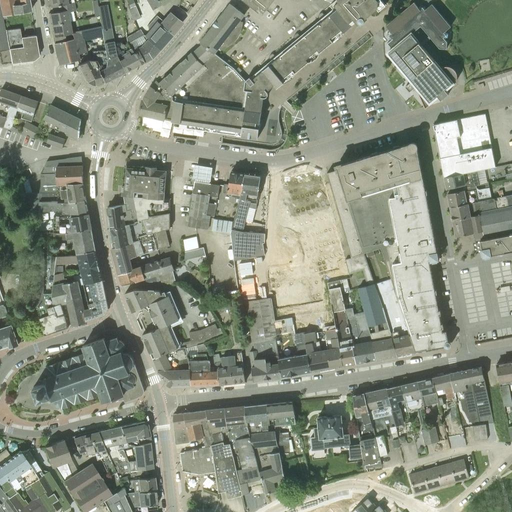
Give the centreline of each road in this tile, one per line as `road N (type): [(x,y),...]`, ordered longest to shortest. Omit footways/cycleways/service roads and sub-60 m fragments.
road 1 (residential): [(158,404),(470,359)]
road 2 (residential): [(422,117),(278,161),(152,144),(122,127)]
road 3 (residential): [(470,359),(422,117)]
road 4 (tertiary): [(125,321),(95,192),(104,131)]
road 5 (residential): [(158,404),(38,433),(0,427)]
road 6 (tertiary): [(118,103),(211,0)]
road 7 (residential): [(0,374),(23,354),(125,321)]
